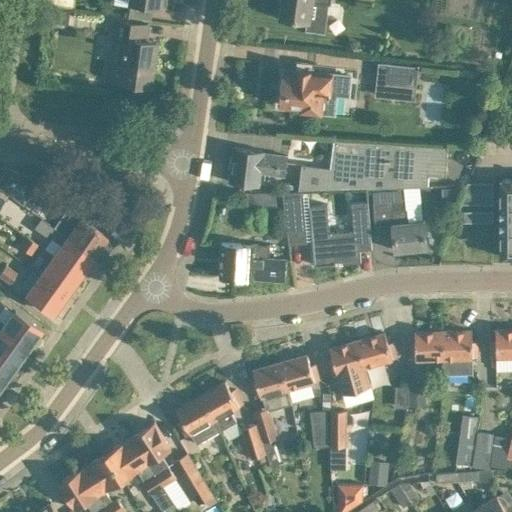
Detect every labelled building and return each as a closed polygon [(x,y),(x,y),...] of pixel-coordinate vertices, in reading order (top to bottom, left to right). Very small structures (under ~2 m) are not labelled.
[(329,0),(282,0),(280,15),(307,19),(305,28),(325,31),(328,2),(330,2),(329,0)] [(69,9),(44,6),(42,20),(67,23),(69,9)] [(114,63),(110,62),(108,78),(151,84),(157,41),(141,38),(144,23),(116,19),(113,36),(117,36),(114,63)] [(280,103),(300,104),(301,105),(300,107),(334,111),(335,91),(348,92),(350,74),(313,70),(314,61),(297,59),(295,72),(283,71),(280,103)] [(378,61),(376,80),(378,80),(416,84),(418,65),(378,61)] [(300,163),(298,190),(303,190),(425,185),(426,174),(443,175),(445,147),(333,140),(329,167),(300,163)] [(263,149),(254,148),(234,145),(229,180),(259,184),(261,170),(285,173),(288,154),(263,151),(263,149)] [(7,167),(0,176),(0,187),(23,204),(31,193),(39,181),(9,168),(7,167)] [(511,177),(501,178),(501,255),(511,254),(511,177)] [(39,181),(31,193),(43,201),(53,187),(39,181)] [(468,182),(460,202),(492,202),(492,182),(468,182)] [(393,223),(396,249),(427,245),(425,219),(407,221),(403,186),(372,188),(375,224),(393,223)] [(461,186),(453,187),(453,200),(456,200),(461,186)] [(248,190),(249,208),(282,207),(282,189),(248,190)] [(298,190),(283,190),(289,242),(307,241),(303,190),(298,190)] [(371,246),(367,200),(352,202),(355,230),(329,232),(327,204),(310,205),(315,263),(335,261),(335,259),(344,258),(344,260),(361,259),(359,247),(371,246)] [(458,210),(453,220),(492,221),(492,210),(458,210)] [(81,216),(67,235),(92,254),(106,234),(81,216)] [(61,244),(53,254),(79,273),(92,254),(67,235),(57,228),(51,237),(61,244)] [(38,243),(25,235),(18,245),(30,253),(38,243)] [(285,279),(286,259),(286,251),(282,251),(281,258),(269,257),(270,244),(221,241),(219,276),(285,279)] [(53,254),(39,273),(65,292),(79,273),(53,254)] [(0,282),(5,286),(8,282),(9,282),(17,271),(6,263),(0,270),(0,282)] [(51,311),(65,292),(39,273),(25,293),(51,311)] [(14,309),(0,328),(0,329),(25,347),(39,328),(14,309)] [(491,355),(511,354),(511,327),(496,328),(496,339),(491,340),(491,355)] [(472,328),(444,329),(444,357),(445,371),(475,371),(475,356),(478,356),(477,340),(472,340),(472,328)] [(0,329),(0,358),(12,366),(25,347),(0,329)] [(411,358),(444,357),(444,329),(415,330),(415,341),(410,342),(411,358)] [(385,331),(358,338),(365,365),(397,356),(393,340),(388,342),(385,331)] [(370,384),(358,338),(330,346),(333,357),(328,359),(333,374),(338,373),(343,392),(370,384)] [(280,360),(288,387),(320,378),(315,363),(310,364),(307,353),(280,360)] [(0,358),(0,382),(12,366),(0,358)] [(256,396),(288,387),(280,360),(253,368),(256,379),(252,381),(256,396)] [(220,426),(221,429),(237,420),(230,409),(243,401),(236,387),(231,390),(225,380),(201,393),(215,417),(215,418),(220,426)] [(395,384),(394,405),(408,406),(409,384),(395,384)] [(410,405),(426,405),(426,384),(409,384),(410,405)] [(197,442),(221,429),(220,426),(215,418),(215,417),(201,393),(177,407),(183,417),(178,420),(186,434),(191,431),(197,442)] [(257,422),(269,460),(269,459),(271,464),(284,460),(277,436),(278,436),(269,405),(254,410),(258,421),(257,422)] [(315,446),(330,444),(326,409),(311,410),(315,446)] [(339,444),(346,444),(346,409),(331,409),(331,444),(339,444)] [(155,420),(132,434),(180,507),(192,500),(161,452),(171,446),(155,420)] [(261,462),(269,460),(257,422),(242,426),(251,456),(259,454),(261,462)] [(504,465),(507,455),(511,435),(478,430),(473,464),(490,467),(490,463),(504,465)] [(472,464),(476,435),(460,433),(456,461),(472,464)] [(110,448),(127,475),(137,468),(162,508),(174,501),(164,484),(132,434),(110,448)] [(346,467),(346,444),(339,444),(331,444),(331,457),(331,468),(346,467)] [(81,467),(110,511),(127,511),(118,497),(113,501),(105,488),(127,475),(110,448),(81,467)] [(216,500),(213,495),(187,451),(173,460),(199,503),(205,499),(209,504),(216,500)] [(369,459),(367,482),(386,484),(388,461),(369,459)] [(110,511),(81,467),(59,481),(76,507),(86,501),(93,511),(110,511)] [(458,480),(479,478),(480,481),(493,480),(492,467),(457,471),(458,480)] [(437,482),(458,480),(457,471),(437,472),(437,482)] [(400,482),(392,488),(403,505),(419,495),(410,481),(400,482)] [(339,511),(342,511),(350,507),(362,499),(364,482),(340,482),(339,511)] [(474,508),(477,511),(508,511),(497,494),(474,508)] [(357,510),(358,511),(371,511),(380,506),(375,498),(357,510)] [(58,511),(51,501),(34,511),(58,511)]
